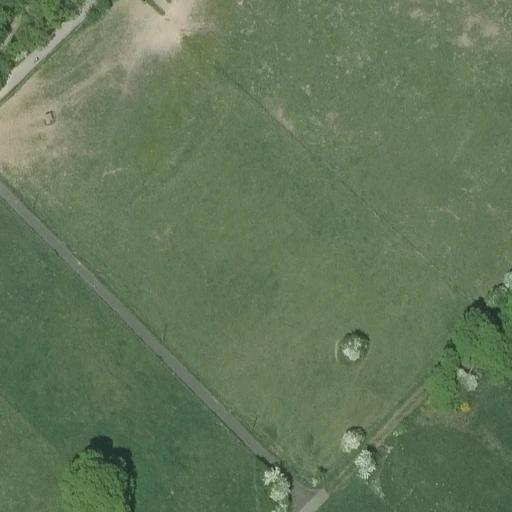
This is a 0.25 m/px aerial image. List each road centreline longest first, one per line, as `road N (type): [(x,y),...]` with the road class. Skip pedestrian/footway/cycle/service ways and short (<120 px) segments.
road 1 (track): [(303,511),(312,502),(0,189)]
road 2 (track): [(312,502),(511,303)]
road 3 (track): [(0,92),(91,0)]
